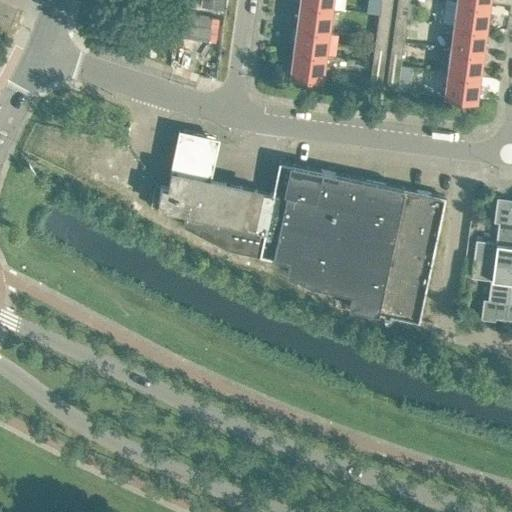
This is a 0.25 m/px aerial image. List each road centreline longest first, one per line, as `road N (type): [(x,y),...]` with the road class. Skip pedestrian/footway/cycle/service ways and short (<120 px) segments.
road 1 (tertiary): [(489,511),(308,450),(0,319)]
road 2 (tertiary): [(0,369),(85,422),(285,511)]
road 3 (residential): [(511,343),(463,331),(447,300),(462,151)]
road 4 (residential): [(462,151),(235,107)]
road 5 (residential): [(235,107),(37,58)]
